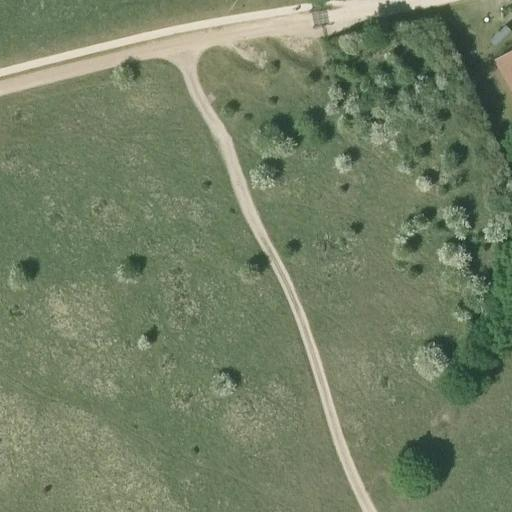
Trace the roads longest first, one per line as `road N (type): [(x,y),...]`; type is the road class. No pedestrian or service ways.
road 1 (track): [(173,48),(287,290),(342,459),(368,511)]
road 2 (track): [(173,48),(0,91)]
road 3 (track): [(295,23),(173,48)]
road 4 (track): [(417,0),(295,23)]
